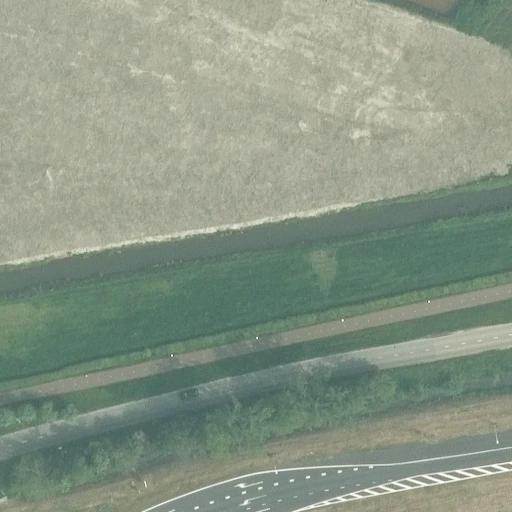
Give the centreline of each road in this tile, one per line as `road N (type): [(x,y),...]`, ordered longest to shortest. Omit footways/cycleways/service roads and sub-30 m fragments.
road 1 (unclassified): [(0,451),(253,384),(511,337)]
road 2 (motorway): [(511,455),(210,511)]
